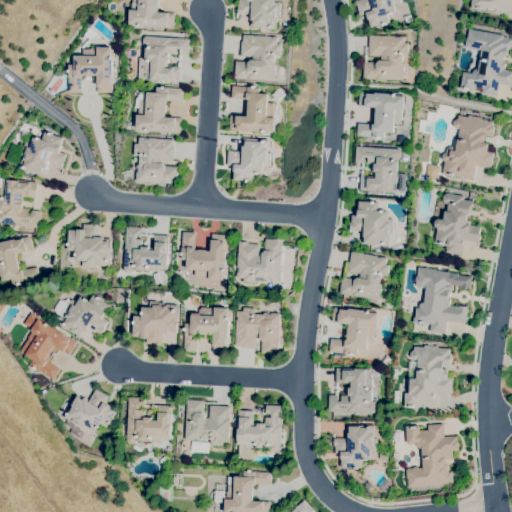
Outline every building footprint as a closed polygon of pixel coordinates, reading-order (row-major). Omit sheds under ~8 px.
[(172,29),(131,26),(132,23),(130,23),(131,3),(133,3),(133,0),(160,0),(159,8),(158,8),(157,13),(175,14),(174,26),(173,26),(172,29)] [(277,29),(250,28),(251,14),(237,14),(237,6),(239,6),(239,0),(274,0),(274,3),(281,3),(280,17),(277,17),(277,29)] [(371,27),(367,13),(359,15),(356,1),(360,0),(400,0),(401,3),(395,4),(397,12),(387,14),(389,22),(371,27)] [(511,0),(510,13),(495,11),(495,9),(486,8),(486,10),(470,8),(471,0),(511,0)] [(406,23),(405,17),(411,15),(413,21),(406,23)] [(88,42),(87,41),(88,39),(83,34),(89,28),(90,29),(91,27),(97,32),(88,42)] [(496,96),(481,93),(482,88),(473,87),(473,91),(460,89),(463,72),(472,73),(472,71),(476,69),(478,69),(481,50),(477,49),(476,51),(471,50),(472,48),(466,47),(466,46),(465,46),(466,37),(467,38),(469,29),(504,35),(504,36),(509,37),(508,39),(511,40),(510,50),(506,49),(504,62),(506,62),(504,70),(511,71),(511,86),(499,84),(496,96)] [(275,81),(235,78),(236,61),(248,62),(248,60),(251,59),(253,60),(254,56),(241,55),(242,41),(244,42),(244,35),(278,37),(277,44),(282,44),(281,56),(274,55),(274,64),(276,65),(275,81)] [(403,79),(363,79),(364,62),(376,62),(380,59),(381,59),(382,56),(369,56),(369,36),(395,36),(395,38),(400,38),(400,36),(404,36),(404,43),(409,43),(408,55),(402,55),(402,63),(404,63),(404,67),(402,67),(402,71),(403,71),(403,79)] [(180,81),(138,79),(139,58),(145,58),(146,46),(143,46),(143,37),(170,38),(170,39),(189,40),(188,55),(179,55),(180,49),(176,49),(176,55),(169,54),(168,62),(166,62),(165,68),(173,69),(173,67),(180,68),(180,81)] [(110,93),(97,92),(98,75),(94,75),(94,76),(85,76),(81,76),(81,92),(68,92),(68,65),(74,65),(74,56),(83,56),(83,49),(90,49),(90,48),(97,48),(97,47),(112,47),(112,56),(113,56),(113,92),(110,92),(110,93)] [(181,133),(148,131),(148,133),(141,132),(141,131),(138,131),(138,130),(136,130),(137,108),(135,108),(135,100),(142,91),(158,92),(158,86),(169,87),(169,88),(184,89),(183,102),(166,101),(165,117),(182,119),(181,133)] [(269,134),(262,133),(262,132),(231,130),(231,129),(230,129),(231,115),(248,116),(249,100),(231,99),(232,86),(259,87),(259,93),(268,94),(267,103),(274,103),(273,117),(275,117),(274,133),(269,132),(269,134)] [(384,138),(357,136),(358,123),(375,125),(376,107),(359,106),(359,94),(361,94),(361,93),(375,94),(375,92),(398,94),(397,95),(405,96),(404,110),(402,110),(402,117),(401,117),(400,125),(393,124),(393,132),(385,131),(384,138)] [(474,180),(454,176),(453,177),(442,175),(444,162),(443,161),(442,159),(442,154),(445,153),(446,153),(447,149),(451,147),(456,148),(460,129),(456,128),(453,125),(454,121),(456,119),(458,119),(459,115),(468,117),(468,115),(482,118),(481,120),(493,122),(493,126),(495,126),(493,137),(485,136),(484,142),(489,143),(487,152),(493,153),(490,169),(476,166),(474,180)] [(43,177),(19,168),(26,146),(30,148),(33,137),(37,138),(38,136),(41,136),(40,139),(42,140),(45,132),(49,134),(49,132),(51,133),(51,134),(63,138),(59,152),(66,155),(61,168),(49,164),(47,169),(46,169),(43,177)] [(253,181),(234,180),(235,166),(227,165),(228,151),(243,152),(243,137),(269,138),(268,154),(271,154),(270,166),(264,166),(264,173),(254,173),(253,181)] [(176,183),(136,181),(137,173),(139,173),(139,169),(137,169),(137,165),(139,165),(140,156),(134,156),(135,144),(139,144),(139,138),(144,138),(144,140),(149,140),(149,139),(162,139),(162,140),(173,140),(173,147),(174,147),(173,160),(161,160),(161,164),(163,164),(165,167),(177,167),(176,183)] [(377,193),(371,193),(371,191),(360,190),(360,177),(376,178),(376,172),(373,172),(374,164),(367,164),(368,158),(364,157),(364,163),(355,163),(356,146),(402,149),(401,161),(398,161),(396,190),(393,190),(393,193),(377,192),(377,193)] [(429,160),(441,163),(437,177),(427,175),(429,160)] [(405,191),(398,190),(399,174),(406,174),(405,191)] [(0,223),(0,178),(37,183),(35,198),(23,197),(22,208),(28,209),(28,215),(31,215),(32,210),(41,211),(39,228),(0,223)] [(462,255),(446,252),(447,246),(434,244),(437,228),(436,228),(434,225),(435,221),(438,219),(444,220),(445,211),(447,212),(449,205),(445,204),(443,200),(444,195),(447,193),(464,196),(464,199),(473,201),(471,211),(469,211),(467,224),(480,227),(478,236),(480,236),(479,243),(465,240),(462,255)] [(389,245),(363,244),(364,231),(349,231),(350,223),(352,223),(352,215),(359,216),(359,201),(379,202),(379,211),(387,211),(387,219),(394,219),(393,227),(391,227),(391,231),(393,231),(393,233),(390,233),(389,245)] [(96,268),(95,268),(95,265),(90,265),(90,267),(83,267),(83,268),(67,268),(68,230),(77,230),(77,229),(83,230),(84,224),(91,225),(91,224),(99,224),(98,237),(103,238),(103,239),(111,240),(110,266),(96,265),(96,268)] [(133,271),(131,273),(125,273),(123,270),(126,226),(142,228),(142,236),(136,235),(135,239),(141,240),(141,247),(149,247),(149,250),(153,250),(154,235),(169,236),(166,270),(158,269),(157,271),(133,270),(133,271)] [(223,280),(202,278),(202,277),(194,276),(195,269),(186,268),(187,260),(180,260),(183,232),(196,233),(194,250),(199,250),(199,249),(207,250),(207,251),(210,251),(212,234),(225,235),(225,236),(227,236),(226,248),(228,248),(226,274),(224,274),(223,280)] [(13,285),(11,279),(2,281),(1,273),(0,273),(0,242),(15,239),(16,241),(29,238),(29,239),(31,238),(33,250),(16,254),(20,271),(22,270),(37,267),(39,280),(13,285)] [(254,283),(242,282),(243,278),(236,278),(236,272),(238,273),(239,268),(237,268),(239,241),(248,242),(248,244),(259,244),(258,256),(261,256),(261,254),(265,251),(266,239),(273,239),(273,238),(283,239),(280,281),(271,280),(271,278),(267,278),(267,280),(264,280),(264,278),(255,277),(254,283)] [(379,301),(339,294),(342,277),(354,280),(358,277),(360,277),(360,274),(348,272),(352,251),(376,256),(376,258),(381,259),(382,257),(386,258),(385,264),(389,265),(387,277),(381,275),(380,284),(382,285),(382,288),(380,288),(379,292),(380,292),(379,301)] [(422,302),(424,303),(426,288),(419,287),(417,288),(415,285),(416,283),(415,281),(415,278),(417,276),(419,267),(436,270),(459,274),(459,275),(472,277),(470,289),(461,287),(453,285),(452,292),(451,291),(449,305),(459,307),(459,305),(468,306),(466,323),(447,321),(445,334),(430,332),(431,324),(427,323),(427,325),(413,323),(413,317),(415,317),(416,308),(419,308),(419,304),(422,302)] [(82,338),(71,331),(60,324),(73,304),(75,306),(82,297),(85,299),(86,298),(87,299),(87,300),(89,301),(94,294),(98,297),(98,296),(100,298),(99,299),(110,306),(102,317),(108,321),(104,328),(105,328),(101,334),(90,327),(87,331),(86,331),(82,338)] [(162,345),(146,344),(147,337),(132,337),(133,316),(141,316),(142,307),(150,308),(150,301),(158,301),(157,306),(161,306),(161,308),(165,308),(165,306),(177,306),(176,331),(166,331),(166,332),(162,332),(162,345)] [(356,354),(329,351),(330,338),(348,340),(348,336),(347,336),(348,328),(349,329),(350,323),(332,322),(334,309),(335,309),(335,306),(372,310),(372,313),(379,314),(377,328),(376,328),(375,335),(374,335),(373,342),(365,342),(365,349),(357,348),(356,354)] [(227,352),(214,352),(214,335),(196,334),(196,350),(184,350),(185,324),(191,324),(192,315),(201,315),(201,309),(208,309),(208,308),(214,309),(215,308),(229,308),(228,338),(227,352)] [(278,354),(262,353),(262,341),(260,338),(260,336),(256,336),(255,348),(242,348),(242,346),(235,346),(236,322),(238,322),(238,317),(236,317),(237,311),(244,312),(244,308),(255,308),(255,314),(264,315),(264,312),(268,313),(268,315),(272,315),(272,313),(280,313),(278,354)] [(53,380),(30,365),(33,360),(26,355),(23,358),(18,355),(24,346),(18,342),(35,316),(43,322),(44,320),(76,341),(75,344),(76,344),(69,355),(55,345),(45,359),(60,369),(53,380)] [(417,409),(404,408),(405,393),(409,393),(410,378),(416,379),(418,360),(413,360),(410,357),(411,353),(413,350),(415,350),(415,347),(425,347),(425,345),(438,346),(438,348),(450,349),(450,354),(451,354),(450,365),(444,364),(443,369),(448,370),(447,379),(453,379),(452,394),(437,393),(436,406),(419,404),(419,407),(417,407),(417,409)] [(372,413),(328,411),(329,395),(338,395),(337,401),(341,402),(341,396),(348,396),(349,384),(336,383),(336,368),(370,369),(369,378),(372,378),(371,403),(374,405),(374,411),(372,413)] [(81,439),(70,433),(73,429),(66,425),(69,420),(64,417),(77,394),(89,401),(96,389),(108,396),(104,403),(117,411),(107,427),(99,423),(94,431),(88,428),(81,439)] [(134,444),(128,443),(126,441),(129,397),(145,398),(144,407),(138,407),(138,410),(144,410),(143,417),(151,418),(151,420),(156,420),(157,405),(172,406),(170,440),(161,439),(161,442),(136,441),(136,442),(134,444)] [(222,446),(210,445),(210,439),(201,439),(201,441),(198,441),(198,439),(194,438),(193,440),(185,440),(187,400),(204,401),(203,413),(205,415),(205,417),(209,417),(210,406),(230,407),(229,432),(227,432),(227,437),(229,438),(229,442),(222,442),(222,446)] [(252,460),(243,459),(238,455),(239,445),(236,445),(238,410),(253,411),(252,426),(256,426),(256,423),(265,424),(265,417),(271,418),(271,414),(266,414),(266,405),(282,406),(280,450),(277,452),(271,452),(270,450),(270,448),(258,448),(257,455),(252,460)] [(408,487),(408,478),(406,478),(406,470),(407,470),(407,469),(414,468),(414,467),(418,467),(418,468),(423,468),(422,449),(420,449),(416,446),(416,443),(407,443),(406,426),(419,425),(420,431),(428,430),(428,425),(443,424),(444,437),(457,436),(457,441),(458,441),(459,451),(452,451),(453,456),(449,460),(445,460),(445,464),(448,464),(449,472),(451,472),(452,482),(448,482),(448,483),(443,484),(443,485),(408,487)] [(362,468),(341,468),(341,454),(335,454),(335,447),(334,447),(334,438),(348,438),(348,433),(349,433),(349,426),(361,426),(361,425),(375,425),(375,439),(377,439),(377,440),(375,440),(375,445),(377,445),(377,452),(372,452),(372,460),(362,460),(362,468)] [(208,453),(191,452),(191,441),(209,442),(208,453)] [(225,511),(225,502),(214,502),(215,491),(225,491),(225,496),(226,496),(227,492),(228,492),(228,477),(235,477),(235,476),(244,477),(244,471),(249,471),(249,470),(252,470),(252,471),(271,472),(271,485),(253,484),(252,501),(270,502),(269,511),(225,511)] [(291,511),(304,500),(315,511),(291,511)]
